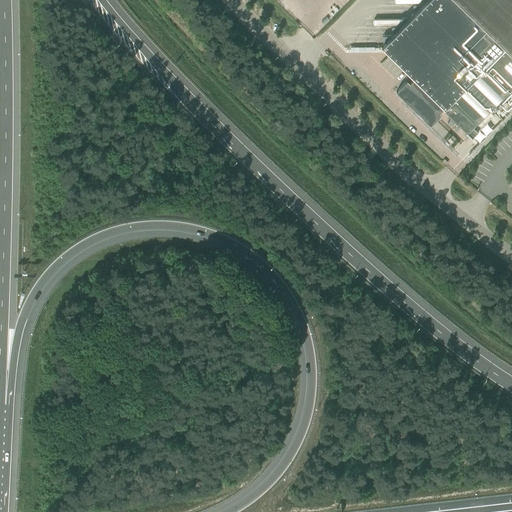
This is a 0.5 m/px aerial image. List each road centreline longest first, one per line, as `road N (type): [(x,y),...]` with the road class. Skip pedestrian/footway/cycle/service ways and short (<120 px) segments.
road 1 (motorway): [(0,405),(30,298),(51,268),(110,231),(180,227),(214,235),(272,275),(292,303),(310,368),(309,400),(288,454),(230,511)]
road 2 (motorway): [(511,386),(355,260),(208,120),(100,0)]
road 3 (motorway): [(0,405),(2,0)]
road 4 (unclassified): [(511,260),(427,192),(227,0)]
